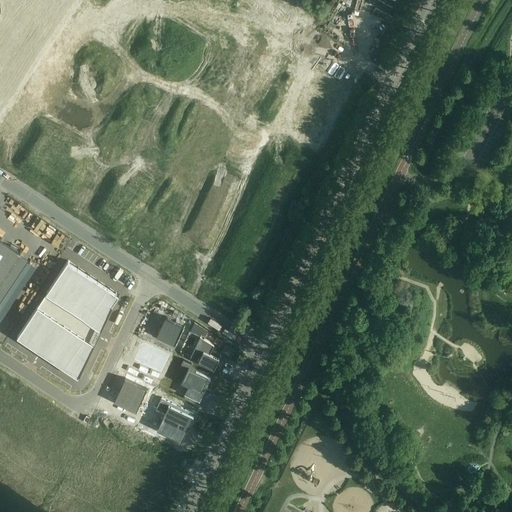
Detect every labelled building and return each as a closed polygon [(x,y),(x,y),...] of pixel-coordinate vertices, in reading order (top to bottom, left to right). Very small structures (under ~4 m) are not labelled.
[(62,0),(56,9),(62,14),(72,0),(62,0)] [(68,260),(46,293),(101,330),(113,306),(112,305),(119,294),(68,260)] [(0,320),(35,268),(26,262),(0,300),(0,320)] [(38,305),(17,336),(78,377),(79,375),(80,375),(95,343),(38,305)] [(165,316),(157,334),(175,343),(183,325),(165,316)] [(200,336),(190,357),(214,368),(219,357),(210,353),(214,345),(200,336)] [(142,342),(134,360),(161,373),(169,355),(142,342)] [(234,350),(225,345),(221,351),(230,356),(234,350)] [(189,366),(181,382),(203,392),(210,376),(189,366)] [(147,388),(125,378),(114,401),(136,411),(147,388)] [(192,412),(162,398),(156,410),(163,414),(156,428),(181,439),(192,415),(191,414),(192,412)] [(0,466),(36,491),(52,467),(0,431),(0,466)] [(168,469),(163,467),(144,511),(146,511),(163,511),(187,460),(175,455),(168,469)]
